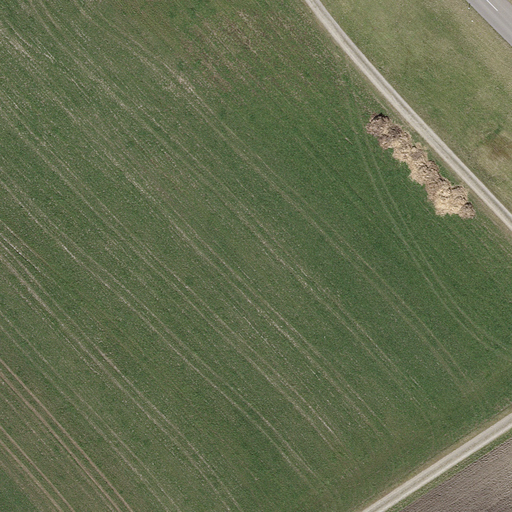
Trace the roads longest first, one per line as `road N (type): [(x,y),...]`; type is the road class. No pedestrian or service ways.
road 1 (track): [(310,0),(511,229)]
road 2 (track): [(511,427),(387,511)]
